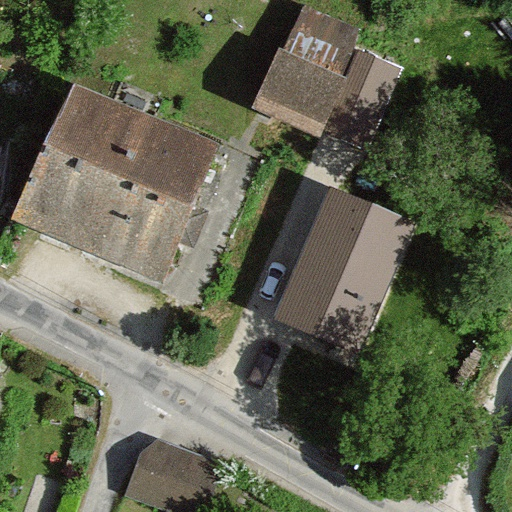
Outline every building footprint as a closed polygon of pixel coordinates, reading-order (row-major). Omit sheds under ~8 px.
[(297,20),(276,62),(336,89),(355,48),(297,20)] [(336,89),(276,62),(258,103),(317,130),(336,89)] [(191,220),(217,159),(70,92),(50,140),(19,207),(54,222),(78,232),(87,214),(118,229),(110,247),(168,272),(181,243),(191,220)] [(382,351),(441,219),(355,181),(296,313),(382,351)] [(87,214),(78,232),(110,247),(118,229),(87,214)] [(191,220),(181,243),(193,247),(202,225),(191,220)] [(408,432),(386,468),(423,489),(444,452),(408,432)] [(141,456),(128,495),(176,511),(205,511),(220,473),(155,444),(141,456)]
